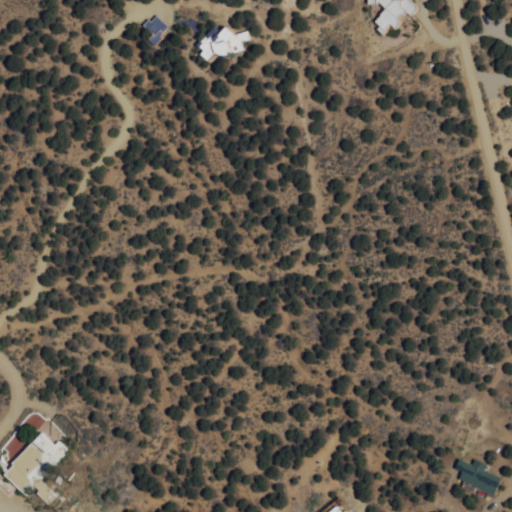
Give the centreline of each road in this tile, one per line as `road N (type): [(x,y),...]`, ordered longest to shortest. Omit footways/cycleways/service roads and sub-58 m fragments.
road 1 (residential): [(0,249),(99,232),(504,223)]
road 2 (residential): [(504,223),(462,0)]
